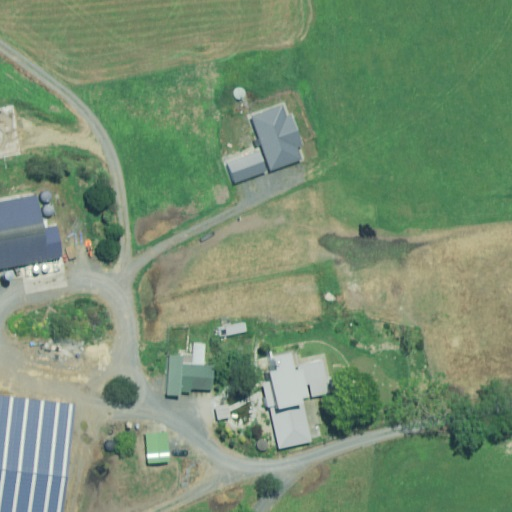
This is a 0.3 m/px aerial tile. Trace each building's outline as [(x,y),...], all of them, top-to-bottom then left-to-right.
[(0,186),(0,255),(40,246),(25,181),(0,186)] [(181,395),(181,392),(193,392),(193,389),(211,390),(212,365),(192,364),(193,356),(170,355),(168,395),(181,395)] [(316,396),(310,368),(264,378),(279,448),(311,441),(302,399),(316,396)] [(57,511),(71,404),(0,395),(0,511),(57,511)] [(170,462),(169,433),(147,434),(149,463),(170,462)]
